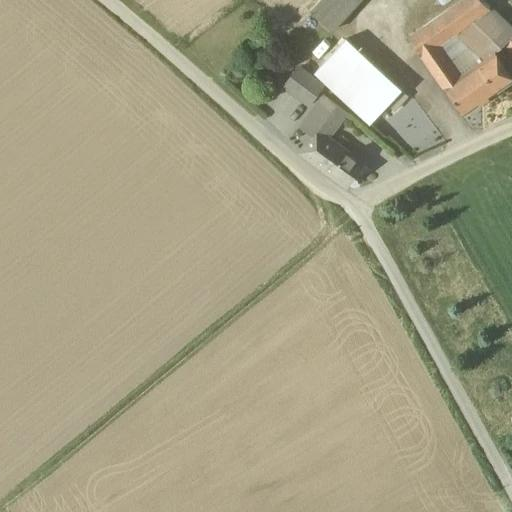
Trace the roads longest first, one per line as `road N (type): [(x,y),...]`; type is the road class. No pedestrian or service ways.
road 1 (track): [(0,506),(342,228),(359,204)]
road 2 (unclassified): [(104,0),(330,193),(359,204)]
road 3 (unclassified): [(493,449),(359,204)]
